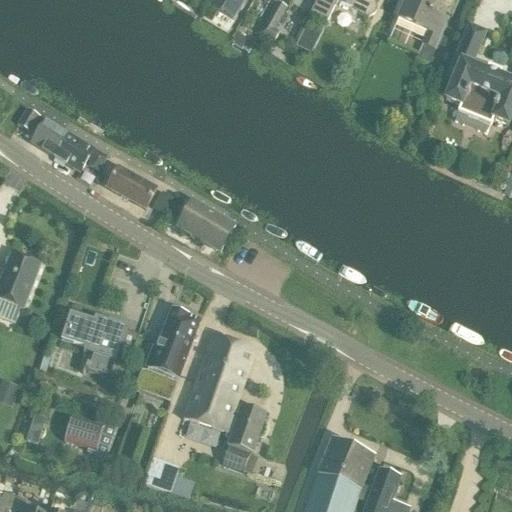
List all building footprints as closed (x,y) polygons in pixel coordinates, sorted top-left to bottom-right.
[(218,0),(213,9),(233,21),(245,0),(218,0)] [(316,0),(316,1),(309,15),(325,23),(334,5),(369,23),(370,21),(372,20),(374,19),(376,17),(376,16),(377,15),(377,14),(377,13),(377,11),(376,9),(377,7),(373,5),(375,0),(316,0)] [(407,0),(398,21),(429,34),(423,46),(417,61),(428,66),(434,51),(447,22),(445,21),(431,15),(437,0),(407,0)] [(274,45),(279,35),(275,32),(287,10),(277,5),(259,37),(274,45)] [(307,26),(299,43),(304,45),(307,40),(313,43),(319,31),(307,26)] [(453,81),(445,101),(460,107),(458,113),(490,126),(491,126),(493,121),(508,127),(511,115),(511,82),(471,66),(485,33),(468,26),(447,79),(453,81)] [(30,134),(39,119),(27,112),(18,127),(30,134)] [(54,160),(68,136),(45,122),(31,146),(54,160)] [(68,136),(54,160),(80,175),(87,162),(94,152),(68,136)] [(107,160),(94,152),(87,162),(91,164),(89,168),(99,174),(107,160)] [(145,212),(156,192),(118,171),(107,190),(145,212)] [(164,218),(173,202),(162,195),(152,211),(164,218)] [(173,203),(168,213),(175,217),(181,207),(173,203)] [(221,254),(236,230),(193,204),(178,229),(221,254)] [(0,302),(23,311),(40,267),(12,256),(6,272),(0,269),(0,302)] [(155,350),(147,371),(146,374),(141,372),(134,392),(170,405),(178,382),(185,363),(200,323),(187,318),(187,317),(171,312),(157,351),(155,350)] [(62,341),(87,349),(86,351),(85,355),(88,356),(83,373),(125,385),(139,337),(127,333),(128,330),(95,319),(95,322),(93,327),(69,320),(62,341)] [(239,414),(234,412),(253,354),(212,340),(183,423),(226,437),(225,441),(229,443),(227,449),(229,450),(223,468),(244,475),(250,456),(253,456),(266,416),(241,408),(239,414)] [(20,389),(2,383),(0,386),(0,405),(12,410),(20,389)] [(70,418),(63,442),(88,449),(99,452),(106,429),(103,428),(70,418)] [(316,476),(304,511),(354,511),(358,502),(367,506),(372,492),(363,488),(375,459),(332,441),(316,476)] [(379,473),(372,492),(367,506),(366,505),(363,511),(410,511),(411,510),(410,510),(392,504),(400,481),(397,479),(379,473)] [(0,511),(12,511),(16,500),(3,496),(0,505),(0,511)] [(16,500),(12,511),(26,511),(29,504),(16,500)]
